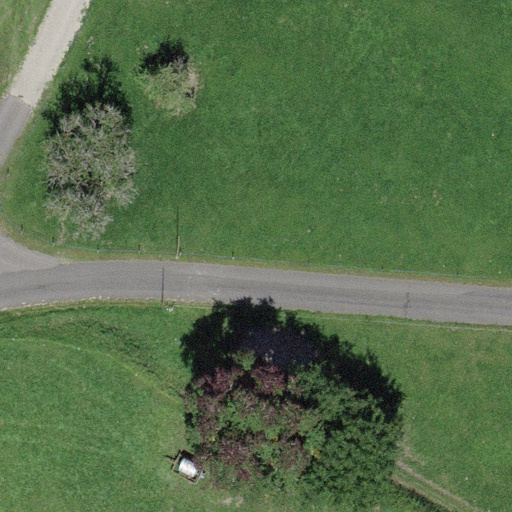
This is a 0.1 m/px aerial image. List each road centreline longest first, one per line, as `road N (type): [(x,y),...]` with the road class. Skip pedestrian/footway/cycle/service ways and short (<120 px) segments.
road 1 (residential): [(511,303),(233,281),(0,289)]
road 2 (track): [(0,134),(24,103),(70,0)]
